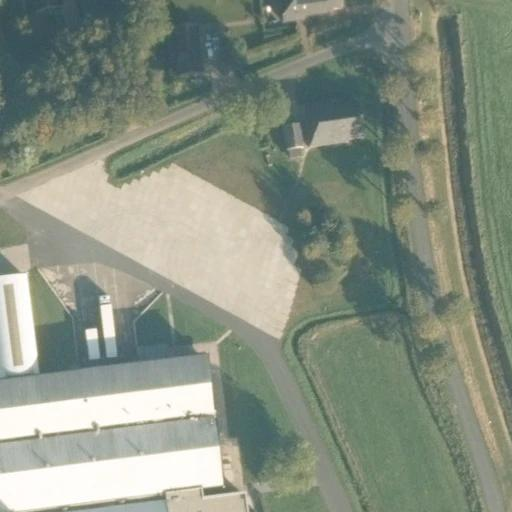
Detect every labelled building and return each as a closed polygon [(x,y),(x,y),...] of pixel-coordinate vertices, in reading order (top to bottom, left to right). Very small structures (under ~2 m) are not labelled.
[(22,0),(26,16),(60,8),(58,0),(22,0)] [(90,0),(78,4),(87,39),(107,34),(98,0),(90,0)] [(279,0),(282,24),(301,22),(301,19),(311,18),(310,14),(340,10),(338,0),(279,0)] [(169,30),(176,79),(202,76),(196,26),(169,30)] [(332,109),(331,104),(302,108),(308,149),(346,144),(346,142),(362,139),(357,105),(332,109)] [(302,149),(299,126),(281,129),(285,152),(302,149)] [(0,280),(0,381),(34,377),(22,278),(0,280)] [(170,355),(165,356),(164,347),(136,350),(138,367),(171,363),(170,355)] [(199,492),(219,490),(202,361),(0,386),(0,511),(244,511),(243,497),(200,503),(199,492)]
